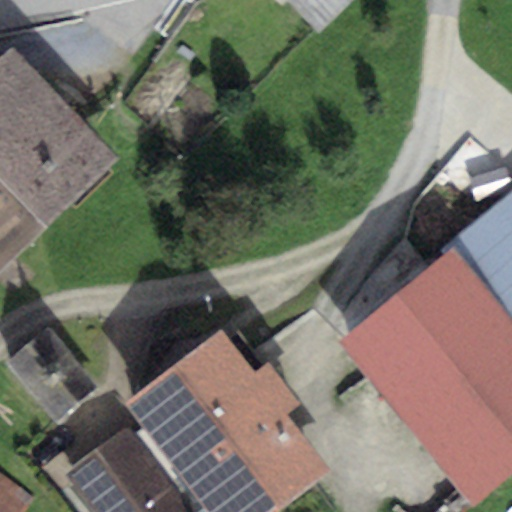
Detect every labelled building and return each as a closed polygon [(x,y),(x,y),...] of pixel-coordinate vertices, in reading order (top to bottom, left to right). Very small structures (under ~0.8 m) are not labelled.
[(281,0),(279,3),(324,46),(369,0),(281,0)] [(15,63),(0,78),(0,292),(122,170),(15,63)] [(511,329),(455,260),(345,350),(475,511),(477,511),(511,484),(511,329)] [(220,345),(126,414),(199,511),(297,511),(328,489),(220,345)] [(55,346),(16,378),(60,433),(100,402),(55,346)] [(185,511),(134,440),(71,484),(90,511),(185,511)] [(39,511),(0,486),(0,511),(39,511)]
